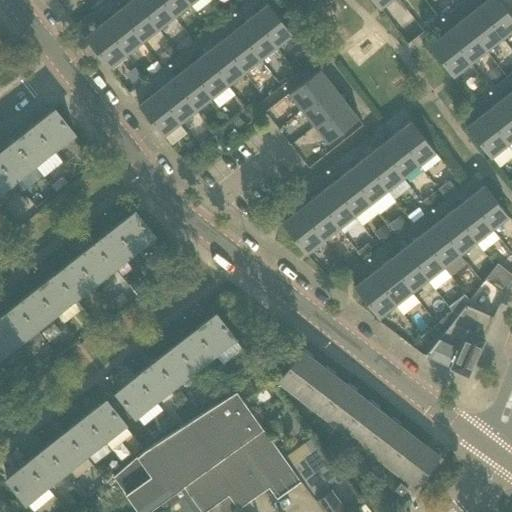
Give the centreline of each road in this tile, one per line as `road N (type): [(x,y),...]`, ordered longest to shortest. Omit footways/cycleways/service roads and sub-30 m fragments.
road 1 (tertiary): [(486,446),(194,224),(61,63)]
road 2 (unknown): [(105,120),(263,0)]
road 3 (unknown): [(105,120),(0,203)]
